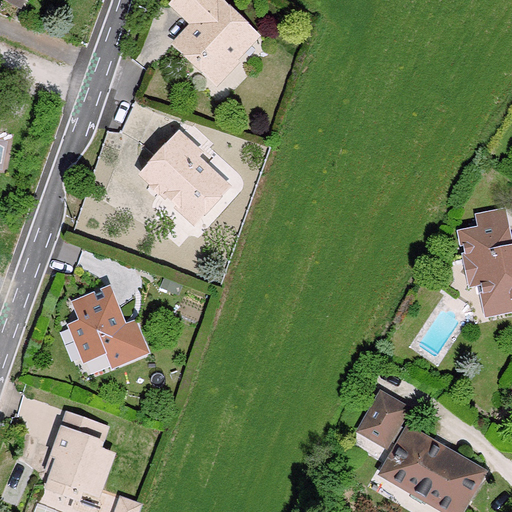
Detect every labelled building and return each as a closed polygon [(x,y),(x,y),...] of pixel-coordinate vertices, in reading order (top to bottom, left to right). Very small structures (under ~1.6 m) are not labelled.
[(0,0),(0,3),(22,12),(26,0),(0,0)] [(207,0),(181,0),(173,9),(197,31),(178,50),(216,84),(233,66),(229,62),(250,38),(207,0)] [(143,178),(184,217),(198,202),(205,208),(223,191),(192,162),(196,157),(178,141),(143,178)] [(198,202),(184,217),(191,224),(205,208),(198,202)] [(505,224),(464,233),(474,281),(485,278),(491,312),(511,307),(510,296),(511,295),(511,245),(510,246),(505,224)] [(107,289),(72,303),(79,320),(69,324),(82,359),(104,350),(110,365),(143,352),(132,323),(122,327),(107,289)] [(399,447),(383,474),(404,486),(407,480),(439,499),(435,505),(447,511),(458,511),(480,475),(396,425),(404,412),(382,399),(362,431),(384,444),(387,440),(399,447)] [(55,474),(50,490),(77,498),(80,490),(95,495),(108,460),(94,455),(102,430),(67,418),(49,472),(55,474)] [(404,486),(435,505),(439,499),(407,480),(404,486)] [(120,502),(115,511),(139,511),(140,510),(120,502)]
